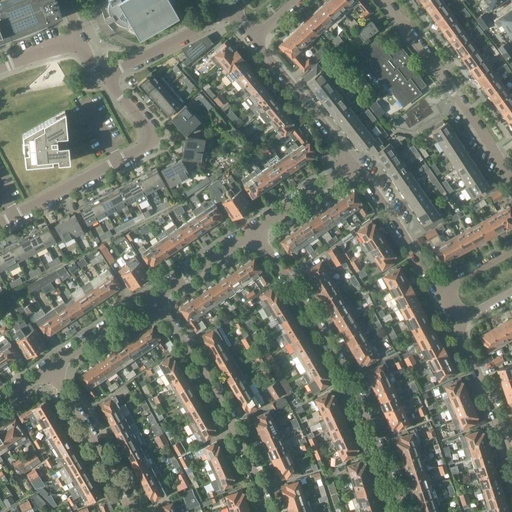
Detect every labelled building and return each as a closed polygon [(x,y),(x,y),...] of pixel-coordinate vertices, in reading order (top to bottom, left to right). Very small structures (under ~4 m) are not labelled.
[(52,18),(61,15),(56,1),(57,0),(56,0),(7,0),(0,3),(0,39),(4,38),(5,39),(5,38),(4,37),(10,34),(11,36),(10,37),(10,38),(10,39),(10,40),(11,40),(12,41),(12,40),(15,40),(20,39),(23,38),(27,36),(32,35),(36,32),(40,30),(41,29),(42,29),(42,28),(42,27),(42,26),(41,25),(40,25),(39,23),(46,21),(48,20),(48,22),(53,20),(52,18)] [(120,25),(123,26),(125,27),(128,27),(129,27),(132,27),(139,39),(178,17),(171,5),(172,1),(171,0),(108,0),(109,2),(108,4),(108,5),(108,7),(108,8),(108,9),(108,10),(108,11),(108,12),(109,13),(110,15),(111,17),(112,18),(113,20),(115,21),(117,23),(119,24),(120,25)] [(321,7),(333,21),(336,23),(345,15),(330,0),(329,0),(327,3),(326,2),(321,7)] [(346,10),(350,5),(345,0),(330,0),(345,15),(348,12),(346,10)] [(345,0),(350,5),(355,1),(362,10),(367,6),(361,0),(345,0)] [(441,0),(428,0),(422,4),(423,5),(422,6),(424,9),(426,9),(429,13),(443,3),(441,0)] [(503,0),(483,0),(480,2),(483,7),(487,12),(496,6),(497,6),(501,3),(501,2),(503,0)] [(443,3),(429,13),(431,16),(431,18),(433,20),(434,21),(435,22),(450,12),(443,3)] [(329,25),(333,21),(321,7),(316,10),(317,11),(313,15),(326,29),(330,26),(329,25)] [(368,8),(360,15),(364,20),(373,13),(368,8)] [(502,32),(504,30),(511,24),(511,9),(508,12),(504,15),(495,22),(502,32)] [(450,12),(435,22),(436,23),(436,24),(437,26),(439,27),(442,31),(456,21),(450,12)] [(476,19),(480,25),(489,18),(485,13),(476,19)] [(309,17),(304,22),(317,36),(322,31),(323,32),(326,29),(313,15),(310,18),(309,17)] [(493,24),(489,18),(480,25),(484,31),(493,24)] [(447,38),(448,40),(462,29),(456,21),(442,31),(444,34),(444,35),(446,39),(447,38)] [(312,40),(317,36),(304,22),(300,25),(301,26),(296,30),(309,45),(313,41),(312,40)] [(363,40),(370,35),(377,30),(371,22),(357,32),(363,40)] [(452,45),(455,49),(469,38),(462,29),(448,40),(449,40),(448,41),(451,45),(452,45)] [(292,32),(287,37),(300,51),(305,46),(306,48),(309,45),(296,30),(293,33),(292,32)] [(206,37),(184,49),(190,56),(180,65),(183,68),(211,45),(207,40),(207,39),(206,37)] [(287,37),(286,37),(283,41),(284,42),(279,46),(283,51),(285,50),(291,58),(291,57),(304,72),(313,64),(308,59),(304,63),(296,54),(300,51),(287,37)] [(460,56),(462,59),(476,48),(472,42),(474,41),(471,37),(469,38),(455,49),(457,52),(457,53),(460,57),(460,56)] [(220,64),(235,52),(232,49),(232,47),(230,45),(229,45),(226,41),(215,50),(216,52),(213,55),(217,60),(214,63),(218,67),(221,65),(220,64)] [(381,83),(384,81),(407,63),(410,61),(400,48),(395,52),(391,47),(392,46),(392,45),(385,52),(376,41),(362,52),(375,68),(371,71),(372,71),(381,83),(380,83),(381,83)] [(498,49),(502,54),(511,48),(507,42),(498,49)] [(470,69),(486,57),(482,52),(480,54),(476,48),(462,59),(463,61),(466,66),(467,65),(470,69)] [(511,56),(511,48),(502,54),(506,60),(511,56)] [(243,59),(238,52),(237,51),(235,52),(220,64),(221,65),(224,68),(221,71),(224,75),(233,68),(233,67),(237,64),(238,65),(242,62),(241,61),(243,59)] [(473,77),(475,77),(476,78),(490,68),(486,63),(489,61),(486,57),(470,69),(472,72),(472,74),(473,77)] [(231,83),(234,80),(248,69),(245,64),(244,65),(242,62),(238,65),(237,64),(233,67),(233,68),(224,75),(231,83)] [(418,90),(424,85),(407,63),(384,81),(394,92),(393,93),(403,105),(420,93),(418,90)] [(312,68),(313,69),(303,77),(307,82),(306,82),(313,91),(327,80),(333,76),(328,70),(326,69),(323,69),(322,69),(317,64),(312,68)] [(499,75),(504,71),(509,68),(506,64),(496,71),(492,66),(490,68),(476,78),(476,79),(476,80),(478,83),(480,83),(482,87),(499,75)] [(353,74),(358,70),(354,65),(349,69),(353,74)] [(139,88),(143,93),(158,80),(151,72),(149,73),(146,69),(133,76),(134,76),(139,82),(138,83),(141,87),(139,88)] [(234,80),(241,88),(245,84),(249,80),(250,81),(255,78),(251,73),(252,73),(248,69),(234,80)] [(362,75),(358,70),(353,74),(357,79),(362,75)] [(488,95),(489,95),(503,85),(499,80),(501,78),(499,75),(482,87),(485,90),(485,92),(487,95),(488,95)] [(162,77),(158,80),(143,93),(148,98),(149,97),(152,100),(169,85),(162,77)] [(245,84),(241,88),(248,96),(262,85),(258,81),(255,78),(250,81),(249,80),(245,84)] [(313,91),(320,100),(334,89),(339,85),(336,81),(331,85),(327,80),(313,91)] [(366,91),(371,87),(367,83),(362,86),(366,91)] [(177,93),(169,85),(152,100),(155,103),(154,105),(158,109),(177,93)] [(248,96),(255,104),(259,100),(263,96),(264,98),(268,94),(264,89),(265,89),(262,85),(248,96)] [(510,95),(503,85),(489,95),(489,97),(492,102),(493,101),(496,105),(510,95)] [(374,92),(371,87),(366,91),(370,96),(374,92)] [(216,95),(209,88),(206,91),(212,98),(216,95)] [(334,89),(320,100),(326,108),(341,97),(334,89)] [(184,101),(177,93),(158,109),(162,114),(163,113),(167,117),(184,101)] [(257,116),(259,115),(275,101),(272,97),(271,97),(268,94),(264,98),(263,96),(259,100),(255,104),(250,108),(257,116)] [(345,94),(341,97),(326,108),(333,117),(347,106),(351,103),(345,94)] [(221,95),(215,101),(219,106),(225,100),(221,95)] [(501,113),(502,114),(511,106),(511,98),(510,95),(496,105),(498,108),(497,109),(500,114),(501,113)] [(225,100),(219,106),(224,112),(230,106),(225,100)] [(207,101),(203,104),(208,110),(212,107),(207,101)] [(276,113),(281,110),(278,106),(279,105),(275,101),(259,115),(265,122),(268,120),(272,116),(271,116),(275,112),(276,113)] [(173,122),(177,127),(192,113),(185,105),(171,117),(174,121),(173,122)] [(333,117),(340,125),(354,114),(347,106),(333,117)] [(505,119),(508,122),(511,119),(511,106),(502,114),(502,116),(504,119),(505,119)] [(272,116),(268,120),(275,128),(289,117),(285,113),(284,114),(281,110),(276,113),(275,112),(271,116),(272,116)] [(67,136),(67,134),(65,111),(22,135),(25,166),(36,165),(69,162),(68,145),(60,146),(59,136),(67,136)] [(200,122),(192,113),(177,127),(181,131),(183,130),(186,135),(200,131),(198,123),(200,122)] [(340,125),(346,134),(361,123),(354,114),(340,125)] [(278,140),(291,130),(295,126),(291,122),(292,121),(289,117),(275,128),(278,133),(275,135),(278,140)] [(438,141),(453,132),(446,122),(444,123),(442,120),(429,128),(438,141)] [(367,131),(361,123),(346,134),(353,142),(367,131)] [(299,147),(308,161),(313,158),(312,157),(316,155),(298,128),(297,129),(295,126),(291,130),(293,132),(289,135),(294,142),(298,139),(302,145),(299,147)] [(238,133),(233,127),(229,130),(235,136),(238,133)] [(242,132),(244,135),(247,138),(252,134),(246,128),(242,132)] [(381,142),(380,141),(377,137),(370,129),(367,131),(353,142),(360,151),(365,147),(367,150),(371,146),(375,147),(381,142)] [(183,140),(182,146),(202,150),(205,139),(203,139),(200,131),(186,135),(185,141),(183,140)] [(444,150),(459,141),(453,132),(438,141),(444,150)] [(444,150),(449,159),(465,150),(459,141),(444,150)] [(381,162),(395,152),(389,143),(384,147),(382,144),(381,142),(375,147),(371,146),(367,150),(371,156),(374,153),(381,162)] [(270,146),(274,151),(278,147),(275,143),(270,146)] [(289,153),(298,167),(303,164),(303,165),(308,161),(299,147),(298,147),(296,143),(287,149),(289,153)] [(200,161),(202,150),(182,146),(181,152),(183,153),(182,159),(194,167),(198,161),(200,161)] [(270,146),(268,148),(264,151),(262,152),(266,157),(274,151),(270,146)] [(471,159),(465,150),(449,159),(455,169),(471,159)] [(381,162),(387,171),(401,161),(395,152),(381,162)] [(289,153),(280,159),(290,174),(294,171),(294,170),(298,167),(289,153)] [(176,160),(170,163),(180,181),(190,175),(189,174),(194,167),(182,159),(177,161),(176,160)] [(280,159),(271,166),(280,179),(284,176),(285,177),(290,174),(280,159)] [(455,169),(461,178),(476,168),(471,159),(455,169)] [(401,161),(387,171),(393,180),(408,170),(401,161)] [(170,186),(180,181),(170,163),(165,165),(165,167),(161,170),(170,186)] [(262,172),(271,186),(275,183),(275,182),(280,179),(271,166),(262,172)] [(145,172),(154,189),(164,184),(156,168),(152,171),(151,169),(145,172)] [(427,177),(430,181),(435,178),(429,168),(425,171),(429,176),(427,177)] [(476,168),(461,178),(467,187),(482,177),(476,168)] [(213,174),(216,178),(222,173),(219,169),(213,174)] [(254,170),(250,173),(262,191),(266,189),(271,186),(262,172),(257,175),(254,170)] [(393,180),(399,189),(414,179),(408,170),(393,180)] [(231,175),(231,174),(229,171),(224,175),(218,179),(226,191),(242,214),(251,208),(240,191),(235,195),(231,189),(233,187),(231,184),(235,181),(231,175)] [(145,194),(154,189),(145,172),(140,175),(141,176),(137,179),(145,194)] [(259,193),(262,191),(250,173),(241,180),(243,183),(242,183),(252,198),(255,196),(255,197),(260,194),(259,193)] [(494,183),(490,185),(488,186),(482,177),(467,187),(465,189),(471,198),(484,190),(487,195),(497,188),(494,183)] [(438,189),(441,186),(435,178),(430,181),(432,185),(434,184),(438,189)] [(145,194),(137,179),(133,181),(132,179),(126,182),(135,199),(145,194)] [(206,188),(214,199),(217,202),(220,200),(233,220),(242,214),(226,191),(218,179),(206,188)] [(399,189),(405,198),(420,187),(414,179),(399,189)] [(117,189),(126,204),(135,199),(126,182),(121,185),(122,186),(117,189)] [(190,188),(193,192),(199,188),(197,184),(190,188)] [(426,196),(420,187),(405,198),(411,207),(426,196)] [(116,209),(126,204),(117,189),(113,191),(112,189),(107,192),(116,209)] [(491,202),(502,196),(499,190),(489,197),(491,202)] [(107,214),(116,209),(107,192),(101,195),(102,197),(98,199),(107,214)] [(345,198),(344,198),(353,212),(358,208),(364,217),(368,214),(353,193),(349,195),(347,195),(345,197),(345,198)] [(411,207),(417,215),(432,205),(426,196),(411,207)] [(340,201),(336,204),(339,208),(337,210),(339,214),(340,213),(344,218),(353,212),(344,198),(342,198),(340,200),(340,201)] [(107,214),(98,199),(94,201),(93,199),(88,202),(97,219),(107,214)] [(205,209),(214,223),(223,217),(214,204),(217,202),(214,199),(211,201),(211,200),(209,201),(205,202),(205,201),(201,203),(202,206),(205,209)] [(487,205),(484,200),(478,203),(480,207),(481,209),(487,205)] [(87,225),(97,219),(88,202),(82,205),(83,207),(79,209),(81,213),(87,225)] [(347,222),(344,218),(340,213),(339,214),(337,210),(339,208),(336,204),(330,207),(329,207),(327,209),(326,210),(335,224),(340,221),(343,225),(347,222)] [(432,205),(417,215),(424,225),(422,226),(425,231),(436,225),(444,220),(440,215),(439,215),(432,205)] [(509,228),(509,229),(511,227),(511,212),(508,205),(497,211),(497,213),(507,229),(509,228)] [(205,209),(202,206),(197,209),(199,212),(195,215),(206,230),(210,227),(210,226),(214,223),(205,209)] [(322,214),(316,217),(319,221),(321,220),(324,224),(322,225),(326,230),(335,224),(326,210),(325,211),(324,210),(322,212),(322,214)] [(457,214),(460,219),(465,215),(462,210),(457,214)] [(87,225),(81,213),(75,216),(75,215),(70,217),(69,215),(64,218),(73,236),(83,231),(81,227),(87,224),(87,225)] [(143,213),(133,218),(136,223),(145,218),(143,213)] [(491,214),(486,217),(495,234),(501,231),(502,231),(506,229),(506,230),(507,229),(497,213),(492,216),(491,214)] [(195,215),(186,221),(196,235),(200,233),(201,234),(206,230),(195,215)] [(331,238),(326,230),(322,225),(324,224),(321,220),(319,221),(316,217),(312,220),(311,219),(309,221),(309,222),(308,223),(317,236),(322,233),(330,245),(334,242),(331,238)] [(476,225),(485,241),(490,238),(490,237),(495,234),(486,217),(481,220),(482,222),(476,225)] [(73,236),(64,218),(58,221),(59,223),(55,225),(55,227),(50,230),(56,241),(55,241),(61,238),(63,242),(73,236)] [(126,228),(136,223),(133,218),(123,223),(126,228)] [(196,235),(186,221),(177,227),(187,243),(192,240),(191,239),(196,235)] [(363,241),(378,231),(377,230),(378,229),(376,225),(374,225),(372,222),(355,232),(358,237),(360,236),(363,241)] [(116,233),(120,230),(126,228),(123,223),(114,228),(116,233)] [(174,223),(165,229),(178,248),(182,245),(182,246),(187,243),(177,227),(174,223)] [(308,242),(317,236),(308,223),(306,223),(303,224),(303,226),(298,229),(301,233),(303,232),(305,237),(304,237),(308,242)] [(147,224),(138,229),(141,235),(144,233),(145,235),(151,231),(147,224)] [(445,230),(444,228),(442,225),(437,228),(440,233),(445,230)] [(470,226),(465,228),(474,245),(480,242),(481,243),(485,241),(476,225),(471,228),(470,226)] [(43,228),(42,226),(36,229),(46,246),(56,241),(50,230),(47,226),(43,228)] [(141,235),(138,229),(137,228),(130,232),(133,237),(139,233),(141,235)] [(462,232),(455,236),(464,252),(469,250),(469,248),(474,245),(465,228),(461,231),(462,232)] [(32,234),(28,236),(36,252),(39,256),(48,251),(46,246),(36,229),(31,232),(32,234)] [(158,240),(169,255),(173,252),(173,251),(178,248),(165,229),(155,235),(158,240)] [(290,235),(298,248),(304,245),(313,257),(316,255),(313,251),(308,242),(304,237),(305,237),(303,232),(301,233),(298,229),(294,232),(292,232),(290,233),(290,235)] [(435,229),(426,235),(429,241),(433,246),(443,240),(440,235),(439,235),(435,229)] [(365,253),(369,250),(384,240),(384,238),(382,235),(380,234),(378,231),(363,241),(359,243),(365,253)] [(134,239),(133,237),(130,232),(125,235),(130,241),(134,239)] [(115,246),(125,239),(122,233),(119,235),(120,236),(112,241),(115,246)] [(341,240),(343,243),(353,237),(350,233),(341,240)] [(290,235),(289,235),(289,236),(287,235),(285,236),(285,238),(280,241),(289,255),(289,254),(295,263),(299,260),(297,255),(298,248),(290,235)] [(17,239),(27,257),(36,252),(28,236),(24,238),(23,236),(17,239)] [(452,257),(454,256),(458,254),(460,254),(464,252),(455,236),(449,239),(448,237),(443,240),(452,257)] [(9,246),(17,262),(27,257),(17,239),(12,242),(13,244),(9,246)] [(149,245),(159,260),(163,258),(164,258),(169,255),(158,240),(149,245)] [(374,260),(375,259),(390,249),(388,246),(389,245),(386,241),(385,241),(384,240),(369,250),(373,255),(371,256),(374,260)] [(443,240),(433,246),(440,260),(442,259),(444,262),(452,257),(443,240)] [(98,246),(110,265),(115,262),(103,243),(98,246)] [(159,260),(149,245),(145,248),(143,245),(138,249),(140,251),(140,252),(150,267),(159,260)] [(17,262),(9,246),(5,248),(4,246),(0,248),(0,252),(7,267),(10,271),(19,266),(17,262)] [(330,257),(336,266),(345,260),(335,246),(325,254),(328,259),(330,257)] [(378,266),(380,270),(397,259),(394,255),(395,254),(392,251),(391,251),(390,249),(375,259),(379,265),(378,266)] [(434,256),(430,249),(425,252),(428,257),(429,257),(430,259),(434,256)] [(86,256),(90,262),(101,255),(99,252),(96,250),(86,256)] [(352,262),(356,259),(354,255),(352,256),(348,251),(343,254),(347,260),(348,258),(351,262),(352,262)] [(77,263),(81,268),(87,263),(83,258),(77,263)] [(262,273),(253,259),(251,261),(250,260),(244,264),(244,266),(253,279),(258,276),(265,286),(265,285),(266,287),(269,284),(268,282),(269,282),(262,273)] [(351,262),(356,271),(361,267),(356,259),(352,262),(351,262)] [(306,276),(309,282),(327,271),(323,266),(326,265),(323,260),(305,271),(307,275),(306,276)] [(71,274),(79,268),(74,261),(66,267),(71,274)] [(132,262),(127,265),(139,284),(149,277),(139,263),(135,266),(132,262)] [(139,284),(127,265),(121,268),(118,271),(121,275),(120,275),(130,290),(139,284)] [(239,269),(235,272),(238,276),(237,277),(239,281),(240,280),(243,285),(253,279),(244,266),(243,266),(242,266),(239,268),(239,269)] [(59,276),(61,278),(68,274),(64,267),(56,271),(59,276)] [(363,267),(357,271),(361,278),(367,274),(363,267)] [(405,279),(405,278),(403,275),(404,273),(402,270),(400,270),(399,268),(382,277),(387,288),(405,279)] [(111,293),(120,287),(110,272),(108,269),(102,272),(99,275),(111,293)] [(59,276),(56,271),(46,276),(50,282),(59,276)] [(316,290),(332,281),(329,276),(330,275),(328,271),(327,271),(309,282),(310,282),(311,282),(313,285),(312,287),(314,290),(316,290)] [(238,276),(235,272),(231,275),(229,274),(226,276),(226,278),(225,278),(234,291),(243,285),(240,280),(239,281),(237,277),(238,276)] [(90,281),(93,285),(103,300),(107,296),(111,293),(99,275),(90,281)] [(50,282),(46,276),(36,281),(41,288),(50,282)] [(225,297),(234,291),(225,278),(225,279),(223,278),(221,280),(221,281),(215,285),(218,289),(220,288),(222,292),(225,297)] [(406,281),(405,279),(387,288),(389,292),(387,293),(390,300),(395,298),(412,288),(411,287),(412,285),(410,282),(409,282),(408,280),(406,281)] [(322,300),(338,290),(335,285),(336,284),(334,280),(332,281),(316,290),(317,292),(316,294),(318,297),(320,297),(322,300)] [(36,281),(26,286),(32,294),(41,288),(36,281)] [(93,305),(97,302),(98,303),(103,300),(93,285),(87,289),(85,286),(81,288),(93,305)] [(208,290),(207,290),(216,303),(225,297),(222,292),(220,288),(218,289),(215,285),(212,287),(210,287),(208,288),(208,290)] [(71,293),(74,298),(84,312),(89,309),(88,308),(93,305),(81,288),(80,287),(71,293)] [(262,299),(266,305),(280,297),(279,297),(280,295),(278,293),(277,292),(274,288),(271,290),(259,297),(261,300),(262,299)] [(394,311),(400,308),(416,299),(415,297),(416,296),(415,295),(416,293),(415,290),(413,290),(412,288),(395,298),(398,303),(392,307),(394,311)] [(203,294),(198,297),(201,301),(203,300),(205,304),(204,305),(207,310),(216,303),(207,290),(207,291),(205,290),(203,292),(203,294)] [(325,309),(327,309),(343,299),(338,290),(322,300),(324,304),(323,305),(325,309)] [(198,316),(207,310),(204,305),(205,304),(203,300),(201,301),(198,297),(194,299),(192,299),(190,301),(190,302),(189,303),(198,316)] [(262,308),(267,317),(277,311),(277,312),(282,310),(281,308),(284,306),(282,302),(283,300),(282,298),(280,298),(280,297),(266,305),(262,308)] [(74,298),(65,304),(74,317),(78,314),(79,315),(84,312),(74,298)] [(349,304),(347,305),(343,299),(327,309),(328,311),(327,312),(329,315),(331,316),(333,318),(350,308),(349,304)] [(402,312),(406,318),(421,310),(421,308),(421,307),(420,303),(418,303),(416,299),(400,308),(402,312)] [(18,301),(14,305),(21,316),(23,314),(26,318),(29,316),(24,308),(23,309),(18,301)] [(54,308),(66,324),(70,321),(70,320),(74,317),(65,304),(64,301),(54,308)] [(184,306),(180,309),(189,322),(190,322),(197,333),(206,327),(202,321),(198,324),(194,319),(198,316),(189,303),(188,302),(184,305),(184,306)] [(24,308),(29,316),(34,312),(29,304),(24,308)] [(270,322),(274,319),(277,325),(291,316),(291,314),(290,312),(288,311),(284,306),(281,308),(282,310),(277,312),(277,311),(267,317),(270,322)] [(45,313),(46,315),(56,330),(60,327),(61,328),(66,324),(54,308),(45,313)] [(338,327),(338,328),(354,318),(351,313),(353,312),(350,308),(333,318),(335,322),(334,324),(336,327),(338,327)] [(33,315),(35,318),(37,321),(47,336),(56,330),(46,315),(45,313),(42,309),(33,315)] [(423,313),(421,310),(406,318),(407,322),(411,328),(427,320),(426,319),(427,317),(425,313),(423,313)] [(390,314),(382,317),(385,322),(392,319),(390,314)] [(283,334),(288,330),(289,331),(293,329),(292,327),(296,324),(294,321),(295,319),(293,317),(291,317),(291,316),(277,325),(283,334)] [(19,317),(14,320),(37,352),(46,346),(34,329),(30,323),(27,325),(23,319),(21,320),(19,317)] [(360,328),(355,318),(354,318),(338,328),(339,329),(338,331),(340,334),(342,334),(344,337),(360,328)] [(383,327),(378,318),(373,320),(374,320),(365,325),(368,330),(374,326),(377,330),(383,327)] [(511,318),(507,321),(506,321),(502,324),(510,340),(511,338),(511,318)] [(0,320),(0,324),(2,327),(5,332),(9,330),(6,325),(5,325),(2,319),(0,320)] [(250,319),(245,322),(249,328),(254,325),(250,319)] [(37,352),(14,320),(10,322),(16,331),(15,331),(19,337),(20,336),(21,338),(16,341),(27,358),(37,352)] [(403,345),(416,339),(432,330),(430,326),(431,325),(429,321),(427,321),(427,320),(411,328),(414,335),(401,342),(403,345)] [(288,343),(302,335),(303,333),(302,331),(299,330),(296,324),(292,327),(293,329),(289,331),(288,330),(283,334),(278,337),(283,346),(288,343)] [(510,340),(502,324),(498,326),(498,327),(492,330),(500,345),(501,347),(506,345),(505,343),(510,340)] [(360,328),(344,337),(346,341),(346,343),(348,346),(349,346),(366,337),(363,332),(368,330),(365,325),(360,328)] [(397,336),(391,325),(386,328),(391,339),(397,336)] [(207,346),(225,336),(220,326),(205,335),(202,337),(205,341),(204,342),(206,345),(207,346)] [(143,334),(151,347),(157,343),(163,352),(167,350),(152,327),(147,330),(146,330),(144,332),(143,333),(143,334)] [(421,349),(438,340),(436,336),(436,335),(434,331),(433,331),(432,330),(416,339),(419,345),(414,347),(414,348),(402,355),(404,358),(411,354),(421,349)] [(500,345),(492,330),(483,335),(485,338),(483,339),(490,353),(495,350),(494,349),(500,345)] [(138,337),(134,340),(137,344),(135,345),(138,349),(139,348),(142,353),(151,347),(143,334),(142,334),(141,334),(139,335),(138,337)] [(302,335),(288,343),(294,352),(299,349),(300,350),(304,347),(303,346),(307,343),(306,340),(306,338),(305,336),(303,336),(302,335)] [(210,351),(213,355),(217,352),(218,354),(222,351),(222,350),(227,347),(231,345),(225,336),(207,346),(208,347),(207,348),(209,351),(210,351)] [(369,343),(366,337),(349,346),(350,348),(349,350),(351,353),(354,353),(355,356),(374,345),(376,344),(374,340),(369,343)] [(0,349),(8,362),(17,355),(8,341),(7,341),(5,338),(0,341),(0,349)] [(125,346),(133,359),(142,353),(139,348),(138,349),(135,345),(137,344),(134,340),(129,343),(128,342),(126,344),(125,346)] [(253,344),(251,340),(244,344),(246,348),(253,344)] [(427,359),(445,350),(444,349),(445,347),(443,344),(441,343),(441,342),(439,343),(438,340),(421,349),(424,353),(427,359)] [(299,349),(294,352),(290,355),(296,364),(314,354),(313,353),(314,352),(312,349),(311,349),(307,343),(303,346),(304,347),(300,350),(299,349)] [(358,363),(359,363),(362,366),(380,355),(374,345),(355,356),(354,357),(355,357),(358,363)] [(124,365),(133,359),(125,346),(124,347),(122,346),(120,347),(120,349),(115,353),(117,356),(119,355),(122,359),(121,360),(124,365)] [(218,365),(219,365),(232,357),(227,347),(222,350),(222,351),(218,354),(217,352),(213,355),(216,360),(215,362),(216,364),(218,365)] [(395,352),(392,347),(384,351),(386,356),(395,352)] [(0,349),(0,368),(5,365),(4,364),(8,362),(0,349)] [(422,375),(431,370),(449,361),(448,359),(449,359),(448,357),(449,355),(447,351),(445,351),(445,350),(427,359),(431,366),(429,367),(421,372),(422,375)] [(107,358),(115,371),(124,365),(121,360),(122,359),(119,355),(117,356),(115,353),(111,355),(109,355),(107,356),(107,358)] [(314,354),(296,364),(300,370),(302,373),(310,368),(311,369),(315,366),(314,365),(319,362),(317,359),(317,357),(316,355),(314,354)] [(413,362),(409,355),(404,358),(407,365),(413,362)] [(502,355),(493,359),(497,366),(505,362),(502,355)] [(221,370),(224,375),(229,372),(228,371),(232,368),(233,369),(238,366),(232,357),(219,365),(218,367),(220,370),(221,370)] [(102,372),(106,378),(115,371),(107,358),(106,359),(104,358),(102,360),(102,362),(97,365),(99,369),(101,367),(104,371),(102,372)] [(164,374),(178,366),(177,366),(178,364),(176,362),(175,362),(172,358),(169,359),(158,365),(164,374)] [(390,373),(385,363),(384,361),(378,364),(379,365),(366,372),(367,375),(366,376),(368,380),(370,380),(370,382),(390,373)] [(451,365),(449,361),(431,370),(434,376),(435,375),(438,381),(455,372),(454,371),(455,369),(453,365),(451,365)] [(302,373),(308,383),(325,373),(325,372),(325,371),(324,368),(322,368),(319,362),(314,365),(315,366),(311,369),(310,368),(302,373)] [(276,363),(271,366),(276,375),(282,372),(276,363)] [(511,364),(498,370),(498,371),(498,373),(499,376),(500,376),(502,381),(511,377),(511,364)] [(89,370),(88,371),(97,383),(106,378),(102,372),(104,371),(101,367),(99,369),(97,365),(93,368),(91,367),(89,368),(89,370)] [(164,374),(169,383),(175,380),(175,381),(180,378),(178,377),(182,374),(180,371),(181,370),(180,367),(178,367),(178,366),(164,374)] [(229,384),(230,384),(243,376),(238,366),(233,369),(232,368),(228,371),(229,372),(224,375),(227,379),(226,381),(228,383),(229,384)] [(91,387),(97,383),(88,371),(87,371),(86,371),(83,372),(83,374),(79,377),(94,398),(97,396),(91,387)] [(286,379),(282,372),(277,376),(280,382),(286,379)] [(374,390),(375,392),(393,383),(396,382),(392,372),(390,373),(370,382),(372,385),(371,387),(372,390),(374,390)] [(308,383),(313,393),(314,395),(319,392),(318,390),(328,384),(327,383),(331,381),(328,377),(328,376),(327,374),(325,373),(308,383)] [(172,388),(175,393),(189,385),(189,383),(188,381),(186,380),(182,374),(178,377),(180,378),(175,381),(175,380),(169,383),(166,385),(169,390),(172,388)] [(233,389),(235,394),(240,391),(240,390),(244,387),(244,388),(248,385),(243,376),(230,384),(229,386),(231,389),(233,389)] [(511,377),(502,381),(502,382),(501,383),(502,386),(504,387),(505,391),(511,388),(511,377)] [(444,399),(447,398),(465,390),(465,389),(466,388),(464,384),(462,384),(460,379),(442,387),(444,392),(441,393),(444,399)] [(288,382),(282,385),(288,395),(294,391),(288,382)] [(267,388),(274,400),(283,394),(276,383),(267,388)] [(401,386),(396,389),(393,383),(375,392),(374,394),(376,397),(378,398),(379,401),(398,393),(403,391),(401,386)] [(432,383),(423,388),(424,391),(434,386),(432,383)] [(119,398),(129,391),(125,384),(115,391),(119,398)] [(141,387),(146,397),(151,394),(146,385),(141,387)] [(189,385),(175,393),(180,402),(186,399),(186,400),(191,397),(190,396),(193,393),(192,391),(192,389),(191,386),(189,386),(189,385)] [(240,403),(241,403),(254,395),(248,385),(244,388),(244,387),(240,390),(240,391),(235,394),(238,398),(237,400),(238,402),(240,403)] [(453,407),(469,400),(469,399),(470,397),(468,394),(467,394),(465,390),(447,398),(449,402),(451,401),(453,407)] [(336,403),(336,402),(335,401),(336,400),(335,397),(333,396),(331,392),(313,400),(315,405),(318,404),(320,410),(336,403)] [(433,403),(428,392),(422,394),(427,405),(433,403)] [(197,400),(193,393),(190,396),(191,397),(186,400),(186,399),(180,402),(177,404),(179,409),(183,407),(186,412),(200,404),(199,404),(201,403),(198,399),(197,400)] [(249,411),(260,405),(264,403),(258,393),(254,395),(241,403),(241,404),(240,405),(242,408),(243,408),(246,412),(249,411)] [(383,410),(383,411),(402,402),(398,393),(379,401),(381,405),(380,406),(382,410),(383,410)] [(151,394),(146,397),(151,406),(156,404),(155,403),(162,400),(159,394),(153,398),(151,394)] [(119,406),(116,402),(118,401),(116,396),(103,402),(103,403),(100,405),(102,409),(102,410),(103,413),(105,413),(105,414),(119,406)] [(274,403),(274,402),(270,405),(273,410),(276,408),(277,410),(288,403),(286,399),(285,398),(284,398),(283,398),(282,398),(274,403)] [(301,402),(299,398),(292,402),(294,406),(301,402)] [(456,418),(458,417),(474,410),(472,406),(473,405),(471,402),(470,401),(469,400),(453,407),(456,413),(454,413),(456,418)] [(29,418),(31,423),(42,417),(41,416),(46,413),(47,415),(51,412),(48,406),(48,405),(47,402),(45,402),(45,401),(31,409),(19,417),(22,422),(29,418)] [(404,401),(402,402),(383,411),(384,412),(383,414),(385,417),(387,417),(388,421),(405,414),(407,413),(409,412),(416,408),(415,406),(413,407),(412,404),(407,407),(404,401)] [(107,419),(110,423),(113,421),(114,423),(118,421),(117,420),(129,413),(130,413),(125,403),(119,406),(105,414),(105,416),(106,418),(107,419)] [(322,414),(325,419),(340,412),(341,410),(339,407),(337,406),(336,403),(320,410),(318,411),(320,415),(322,414)] [(151,406),(157,416),(161,414),(156,404),(151,406)] [(202,417),(206,414),(203,409),(203,407),(202,405),(200,405),(200,404),(186,412),(189,418),(191,421),(197,418),(196,417),(201,415),(202,417)] [(295,408),(298,414),(304,411),(301,405),(295,408)] [(257,428),(258,429),(274,421),(271,415),(272,414),(270,410),(253,418),(255,423),(254,424),(255,428),(257,428)] [(458,423),(460,428),(478,421),(476,417),(477,415),(476,411),(474,411),(474,410),(458,417),(460,422),(458,423)] [(293,411),(287,414),(290,420),(292,425),(298,422),(293,411)] [(39,423),(42,428),(56,420),(56,418),(55,416),(53,415),(51,412),(47,415),(46,413),(41,416),(42,417),(31,423),(33,427),(39,423)] [(325,426),(326,430),(344,422),(343,419),(344,417),(343,414),(341,413),(340,412),(325,419),(327,425),(325,426)] [(134,423),(129,413),(117,420),(118,421),(114,423),(113,421),(110,423),(113,428),(112,430),(113,432),(115,432),(115,433),(134,423)] [(152,414),(147,417),(152,426),(157,423),(152,414)] [(192,434),(193,433),(211,423),(210,423),(211,421),(210,419),(208,419),(206,414),(202,417),(201,415),(196,417),(197,418),(191,421),(187,424),(192,434)] [(408,420),(405,414),(388,421),(389,422),(388,424),(389,427),(391,428),(393,432),(406,426),(407,429),(413,426),(410,419),(408,420)] [(15,420),(5,426),(14,440),(19,437),(21,438),(25,444),(29,441),(20,426),(19,426),(15,420)] [(42,428),(48,438),(53,436),(57,434),(57,432),(62,430),(59,425),(59,423),(58,421),(56,421),(56,420),(42,428)] [(274,421),(258,429),(257,431),(259,435),(260,435),(262,439),(280,430),(278,426),(276,427),(274,421)] [(331,434),(333,439),(349,432),(349,431),(350,430),(348,426),(346,426),(344,422),(326,430),(329,435),(331,434)] [(118,438),(121,444),(124,442),(123,440),(127,438),(127,439),(139,432),(134,423),(115,433),(116,434),(115,435),(116,437),(118,438)] [(202,441),(203,441),(214,435),(213,434),(216,432),(214,428),(214,426),(213,424),(211,424),(211,423),(193,433),(196,440),(202,441)] [(17,444),(14,440),(5,426),(0,429),(0,436),(1,436),(4,441),(3,442),(5,445),(9,450),(17,444)] [(398,449),(399,449),(417,443),(420,442),(415,428),(407,431),(408,434),(395,439),(397,443),(395,445),(396,448),(398,449)] [(64,434),(62,430),(57,432),(57,434),(53,436),(48,438),(53,448),(67,439),(67,437),(66,434),(64,434)] [(280,430),(262,439),(264,443),(263,444),(265,448),(267,448),(267,449),(283,441),(281,435),(282,435),(280,430)] [(463,436),(464,441),(460,442),(462,448),(467,447),(485,441),(485,440),(486,438),(485,434),(483,434),(482,430),(463,436)] [(125,452),(126,452),(139,445),(137,440),(140,437),(142,437),(139,432),(127,439),(127,438),(123,440),(124,442),(121,444),(123,447),(122,449),(123,451),(125,452)] [(336,450),(338,449),(353,442),(352,438),(353,437),(352,434),(350,433),(349,432),(333,439),(336,445),(334,446),(336,450)] [(167,442),(162,433),(155,437),(160,446),(163,445),(167,442)] [(171,433),(167,436),(170,443),(175,440),(171,433)] [(298,435),(300,440),(299,440),(301,445),(307,443),(305,438),(302,433),(298,435)] [(308,438),(312,448),(317,446),(315,440),(316,439),(314,435),(308,438)] [(0,457),(2,460),(3,460),(0,455),(0,453),(4,450),(5,452),(9,450),(5,445),(3,442),(4,441),(1,436),(0,436),(0,457)] [(289,438),(283,441),(267,449),(268,450),(267,451),(268,455),(270,455),(272,459),(294,449),(289,438)] [(53,448),(59,457),(63,454),(64,455),(68,452),(67,451),(72,448),(70,444),(70,443),(69,440),(67,439),(53,448)] [(178,456),(186,451),(180,441),(172,445),(178,456)] [(469,451),(471,457),(489,452),(488,450),(489,449),(488,445),(486,445),(485,441),(467,447),(468,451),(469,451)] [(358,447),(356,443),(354,443),(353,442),(338,449),(341,455),(334,458),(334,466),(336,465),(337,466),(346,462),(345,461),(346,460),(345,458),(358,452),(356,449),(358,447)] [(204,453),(207,459),(221,453),(221,451),(221,450),(220,447),(219,447),(217,443),(214,444),(214,443),(202,449),(201,447),(195,450),(198,456),(204,453)] [(417,443),(399,449),(400,454),(399,455),(400,459),(402,459),(402,460),(421,454),(417,443)] [(442,445),(444,453),(449,452),(450,451),(447,443),(442,445)] [(128,457),(131,463),(134,461),(133,460),(138,457),(138,458),(148,453),(146,449),(142,450),(139,445),(126,452),(126,453),(125,455),(127,457),(128,457)] [(320,452),(317,446),(312,448),(317,458),(323,456),(321,451),(320,452)] [(61,461),(64,466),(78,458),(78,457),(78,456),(77,453),(75,453),(72,448),(67,451),(68,452),(64,455),(63,454),(59,457),(55,459),(58,463),(61,461)] [(272,459),(274,463),(273,465),(274,468),(276,468),(276,469),(298,459),(294,449),(272,459)] [(449,452),(444,453),(448,464),(454,462),(450,452),(449,453),(449,452)] [(470,457),(473,468),(492,462),(492,461),(493,459),(491,455),(490,455),(489,452),(471,457),(470,457)] [(134,461),(131,463),(133,467),(133,469),(134,471),(136,471),(136,472),(150,464),(147,458),(150,457),(148,453),(138,458),(138,457),(133,460),(134,461)] [(207,471),(211,469),(216,467),(215,465),(220,463),(221,465),(226,463),(223,457),(224,455),(223,453),(221,453),(207,459),(209,464),(205,466),(207,471)] [(178,457),(184,468),(190,465),(185,454),(178,457)] [(423,459),(421,454),(402,460),(403,464),(402,465),(403,469),(405,469),(405,470),(422,465),(420,459),(423,459)] [(28,460),(29,462),(32,467),(41,462),(36,455),(28,460)] [(322,457),(317,459),(316,459),(319,465),(325,463),(322,457)] [(16,461),(23,473),(26,471),(19,458),(15,461),(16,461)] [(78,458),(64,466),(58,470),(61,475),(59,476),(62,481),(66,479),(75,473),(75,472),(79,470),(80,472),(85,469),(81,463),(81,461),(80,459),(78,458)] [(298,459),(276,469),(277,470),(276,472),(278,475),(279,475),(281,480),(294,474),(295,476),(300,474),(299,472),(303,470),(298,459)] [(367,472),(367,470),(368,468),(367,465),(365,464),(364,460),(345,466),(347,471),(348,471),(350,476),(350,477),(367,472)] [(20,476),(23,473),(16,461),(12,464),(20,476)] [(472,480),(495,473),(495,471),(496,470),(495,466),(493,465),(492,462),(473,468),(469,469),(472,480)] [(211,469),(216,479),(230,472),(230,471),(231,470),(230,468),(228,468),(226,463),(221,465),(220,463),(215,465),(216,467),(211,469)] [(139,477),(142,482),(144,481),(143,479),(148,477),(155,474),(150,464),(136,472),(136,474),(137,476),(139,477)] [(408,480),(409,480),(425,475),(424,470),(426,469),(424,464),(422,465),(405,470),(407,474),(406,476),(407,479),(408,480)] [(459,472),(457,465),(449,468),(452,474),(459,472)] [(29,480),(39,475),(35,469),(26,475),(29,480)] [(68,483),(73,480),(76,485),(89,477),(89,474),(88,472),(86,472),(85,469),(80,472),(79,470),(75,472),(75,473),(66,479),(68,483)] [(146,490),(146,491),(160,484),(157,479),(162,476),(159,471),(155,474),(148,477),(143,479),(144,481),(142,482),(144,486),(143,488),(144,490),(146,490)] [(189,484),(183,472),(177,475),(181,483),(176,486),(178,490),(189,484)] [(216,479),(211,481),(215,490),(209,493),(210,496),(224,491),(223,488),(232,484),(231,484),(235,482),(233,477),(233,476),(232,474),(231,473),(230,472),(216,479)] [(319,472),(313,474),(315,481),(321,479),(319,472)] [(350,488),(352,487),(353,487),(371,481),(370,480),(372,479),(370,475),(369,475),(367,472),(350,477),(350,476),(347,477),(350,488)] [(481,488),(499,483),(498,481),(499,480),(498,476),(496,476),(495,473),(472,480),(474,484),(479,482),(481,488)] [(428,474),(425,475),(409,480),(410,485),(409,486),(410,490),(412,490),(412,491),(429,486),(427,480),(429,479),(428,474)] [(77,498),(82,495),(86,493),(86,494),(90,491),(89,489),(95,486),(92,482),(93,480),(91,478),(90,477),(89,477),(76,485),(71,488),(77,498)] [(297,481),(293,483),(281,487),(282,491),(281,492),(282,496),(284,496),(284,498),(301,492),(300,487),(302,487),(299,478),(297,479),(297,481)] [(371,481),(353,487),(352,487),(355,497),(374,491),(375,489),(374,486),(372,485),(371,481)] [(327,484),(330,494),(336,492),(333,482),(327,484)] [(480,489),(483,499),(502,493),(501,492),(502,490),(501,487),(500,486),(499,483),(481,488),(480,489)] [(163,490),(160,484),(146,491),(147,492),(146,493),(148,498),(150,497),(151,500),(154,499),(155,499),(166,494),(164,490),(163,490)] [(318,486),(321,496),(326,495),(323,485),(318,486)] [(415,500),(416,501),(432,496),(430,491),(433,490),(431,485),(429,486),(412,491),(413,495),(412,496),(413,500),(415,500)] [(86,493),(82,495),(87,504),(101,496),(100,495),(101,494),(99,492),(97,491),(95,486),(89,489),(90,491),(86,494),(86,493)] [(48,493),(42,487),(35,489),(45,499),(48,493)] [(179,511),(187,509),(199,505),(193,495),(191,489),(181,492),(185,503),(175,507),(174,503),(172,503),(169,503),(169,502),(164,504),(164,505),(155,508),(156,511),(155,511),(179,511)] [(245,495),(243,494),(242,490),(223,496),(225,502),(227,501),(229,507),(246,501),(245,500),(246,499),(245,495)] [(287,507),(288,508),(306,502),(303,491),(301,492),(284,498),(285,501),(284,503),(286,506),(287,507)] [(377,502),(377,501),(377,500),(378,499),(377,495),(375,495),(374,491),(355,497),(352,498),(355,508),(360,507),(360,508),(377,502)] [(340,503),(336,492),(330,494),(334,505),(340,503)] [(462,506),(467,504),(470,503),(467,493),(459,495),(462,506)] [(483,499),(486,509),(505,503),(505,502),(506,501),(505,497),(503,497),(502,493),(483,499)] [(32,497),(34,500),(38,506),(43,500),(37,494),(32,497)] [(434,495),(432,496),(416,501),(417,505),(416,507),(417,510),(419,511),(435,506),(434,501),(436,500),(434,495)] [(10,496),(3,500),(6,507),(14,503),(10,496)] [(217,501),(216,497),(201,502),(203,506),(217,501)] [(28,500),(19,504),(21,511),(33,511),(33,510),(29,502),(28,500)] [(34,500),(29,502),(33,510),(39,508),(38,506),(34,500)] [(246,501),(229,507),(227,507),(228,511),(246,511),(249,511),(249,510),(250,509),(249,505),(247,505),(246,501)] [(311,511),(313,511),(310,505),(308,506),(306,502),(288,508),(289,511),(288,511),(311,511)] [(379,506),(377,502),(360,508),(361,511),(380,511),(381,510),(380,506),(379,506)] [(484,511),(508,511),(509,511),(508,507),(506,507),(505,503),(486,509),(484,510),(484,511)]
